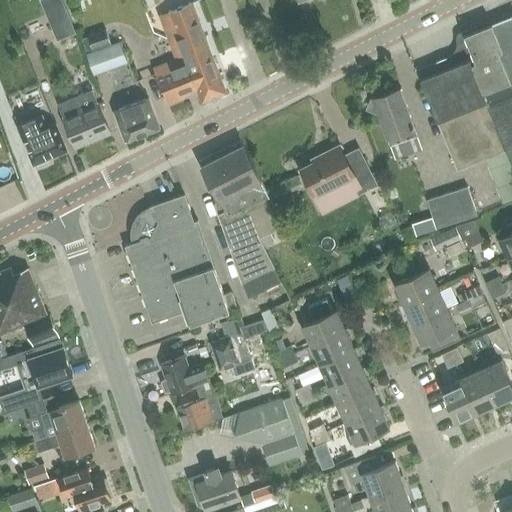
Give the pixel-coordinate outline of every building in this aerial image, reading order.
[(174,61),(153,69),(167,105),(184,98),(184,96),(198,90),(203,102),(215,97),(227,93),(192,3),(168,12),(177,35),(169,38),(177,60),(174,61)] [(64,4),(52,9),(56,20),(69,15),(64,4)] [(511,15),(465,34),(475,57),(421,79),(441,129),(457,168),(484,157),(505,149),(511,165),(511,15)] [(109,28),(90,35),(94,46),(113,38),(109,28)] [(122,37),(89,50),(97,71),(131,59),(122,37)] [(0,100),(14,95),(7,76),(0,79),(0,100)] [(368,108),(378,112),(390,145),(410,138),(407,130),(410,129),(415,128),(401,88),(389,92),(378,87),(368,108)] [(111,132),(93,89),(57,104),(67,129),(75,147),(111,132)] [(14,95),(0,100),(0,114),(18,108),(14,95)] [(148,98),(114,111),(120,129),(126,141),(160,128),(148,98)] [(17,125),(19,129),(34,165),(37,163),(39,166),(48,163),(47,159),(67,151),(56,123),(47,127),(42,115),(17,125)] [(243,145),(201,166),(213,189),(214,188),(219,199),(214,202),(244,284),(245,283),(250,297),(281,281),(273,266),(275,265),(260,236),(284,223),(243,145)] [(316,162),(302,170),(316,197),(319,203),(354,186),(358,193),(376,184),(358,148),(344,155),(339,146),(323,154),(325,158),(316,162)] [(511,165),(505,149),(484,157),(502,203),(511,199),(511,165)] [(477,215),(472,198),(468,186),(427,199),(436,228),(477,215)] [(142,239),(126,245),(152,321),(185,309),(190,324),(237,307),(232,291),(224,294),(198,220),(194,221),(185,194),(150,206),(153,215),(147,218),(140,233),(142,239)] [(391,212),(379,218),(385,229),(397,223),(391,212)] [(466,239),(470,247),(483,241),(474,220),(456,226),(462,239),(462,240),(466,239)] [(499,238),(508,258),(511,255),(511,222),(506,226),(509,234),(499,238)] [(456,226),(429,238),(435,251),(462,239),(456,226)] [(449,255),(462,249),(459,242),(446,248),(449,255)] [(12,267),(0,271),(0,333),(25,324),(35,347),(61,338),(51,314),(48,315),(29,267),(15,273),(12,267)] [(401,305),(404,303),(438,288),(430,268),(395,283),(401,297),(398,298),(401,305)] [(489,290),(502,284),(499,276),(486,282),(489,290)] [(502,284),(489,290),(493,297),(506,291),(502,284)] [(469,299),(482,293),(479,285),(466,292),(469,299)] [(447,307),(438,288),(404,303),(410,316),(407,317),(410,324),(413,323),(413,322),(447,307)] [(466,292),(458,295),(462,303),(469,299),(466,292)] [(462,303),(459,304),(463,312),(486,301),(482,293),(469,299),(462,303)] [(447,307),(413,322),(413,323),(419,335),(416,337),(419,344),(456,327),(447,307)] [(270,309),(261,312),(270,330),(278,327),(270,309)] [(311,345),(346,329),(340,315),(342,314),(340,309),(303,325),(311,345)] [(220,368),(232,364),(236,375),(255,368),(244,338),(267,330),(263,319),(244,326),(240,316),(221,323),(225,334),(228,333),(229,336),(211,342),(220,368)] [(507,329),(511,326),(511,316),(503,321),(507,329)] [(346,329),(311,345),(320,364),(355,349),(355,348),(349,335),(351,334),(348,328),(346,329)] [(499,328),(489,333),(497,353),(508,348),(499,328)] [(0,371),(0,411),(3,410),(4,413),(42,400),(37,386),(73,374),(61,338),(35,347),(0,358),(0,365),(1,370),(2,371),(0,371)] [(196,344),(187,347),(190,353),(198,350),(196,344)] [(281,359),(295,353),(291,345),(278,351),(281,359)] [(205,346),(199,348),(202,357),(208,355),(205,346)] [(320,364),(329,384),(364,368),(363,368),(357,354),(360,353),(357,347),(355,348),(355,349),(320,364)] [(450,350),(455,364),(463,360),(457,347),(450,350)] [(455,364),(450,350),(442,354),(448,367),(455,364)] [(295,353),(281,359),(274,363),(278,370),(298,361),(295,353)] [(172,393),(195,385),(209,380),(202,360),(198,362),(200,367),(190,371),(184,356),(162,365),(167,379),(162,382),(165,392),(171,391),(172,393)] [(511,385),(501,360),(481,369),(497,403),(509,397),(511,400),(511,399),(511,385)] [(338,403),(372,388),(372,387),(366,374),(369,373),(366,366),(363,368),(364,368),(329,384),(338,403)] [(498,406),(497,403),(481,369),(461,378),(477,412),(490,406),(491,409),(498,406)] [(477,412),(461,378),(442,386),(457,421),(471,415),(472,418),(478,415),(477,412)] [(209,380),(195,385),(201,399),(177,408),(185,431),(223,418),(209,380)] [(300,397),(313,391),(309,383),(296,389),(300,397)] [(346,422),(381,407),(381,406),(375,394),(378,393),(375,386),(372,387),(372,388),(338,403),(346,422)] [(313,391),(300,397),(303,404),(316,399),(313,391)] [(283,399),(282,397),(239,412),(235,438),(249,440),(261,436),(271,465),(308,452),(289,397),(283,399)] [(36,440),(88,423),(80,400),(41,413),(45,426),(33,431),(36,440)] [(381,407),(346,422),(355,442),(349,445),(355,456),(381,444),(376,433),(390,427),(383,413),(386,412),(383,405),(381,406),(381,407)] [(96,446),(88,423),(36,440),(39,451),(61,444),(65,456),(96,446)] [(313,438),(327,432),(323,424),(310,430),(313,438)] [(327,432),(313,438),(317,445),(330,439),(327,432)] [(370,496),(403,484),(395,461),(380,466),(376,455),(345,466),(351,483),(364,479),(370,496)] [(44,464),(25,470),(30,484),(49,477),(44,464)] [(198,504),(204,502),(206,509),(241,497),(232,471),(216,476),(214,468),(205,471),(206,473),(190,478),(198,504)] [(111,499),(103,476),(65,490),(69,501),(77,499),(81,510),(111,499)] [(370,496),(375,511),(397,511),(411,507),(403,484),(370,496)] [(271,485),(252,491),(255,501),(275,495),(271,485)] [(33,487),(9,496),(13,507),(37,499),(33,487)] [(282,495),(245,507),(247,511),(268,511),(285,506),(282,495)] [(337,508),(351,503),(348,495),(334,500),(337,508)] [(351,503),(337,508),(338,511),(350,511),(353,511),(351,503)]
